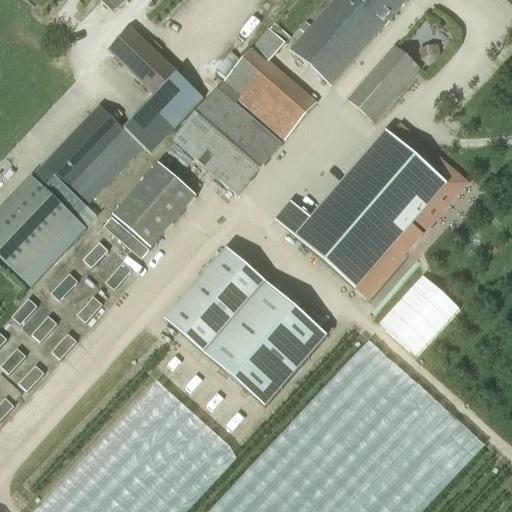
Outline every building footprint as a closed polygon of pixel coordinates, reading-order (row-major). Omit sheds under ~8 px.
[(105,0),(118,11),(127,0),(105,0)] [(337,0),(291,52),(333,88),(409,0),(337,0)] [(130,30),(107,54),(154,98),(177,74),(130,30)] [(217,90),(172,143),(237,199),(283,146),(236,106),(238,103),(284,143),(317,105),(269,64),(285,46),(268,30),(251,50),(252,51),(218,91),(217,90)] [(421,73),(395,50),(348,103),(373,126),(421,73)] [(42,168),(86,209),(142,149),(152,158),(205,102),(177,76),(125,132),(98,108),(42,168)] [(309,221),(301,214),(284,232),(353,293),(391,250),(403,261),(435,226),(423,214),(446,189),(386,135),(309,221)] [(111,216),(148,249),(195,197),(157,163),(111,216)] [(32,178),(0,212),(0,262),(30,292),(88,231),(32,178)] [(119,227),(111,237),(140,262),(148,252),(119,227)] [(99,246),(83,264),(92,272),(108,254),(99,246)] [(323,339),(225,251),(162,321),(260,409),(323,339)] [(123,266),(106,286),(114,294),(132,273),(123,266)] [(70,277),(51,297),(59,305),(78,285),(70,277)] [(93,300),(77,319),(86,326),(102,308),(93,300)] [(28,302),(12,320),(20,328),(37,310),(28,302)] [(48,320),(32,338),(40,346),(57,327),(48,320)] [(68,337),(51,356),(60,363),(76,345),(68,337)] [(17,352),(0,370),(8,378),(25,360),(17,352)] [(36,369),(19,388),(27,395),(44,377),(36,369)] [(5,402),(0,407),(0,424),(14,410),(5,402)]
